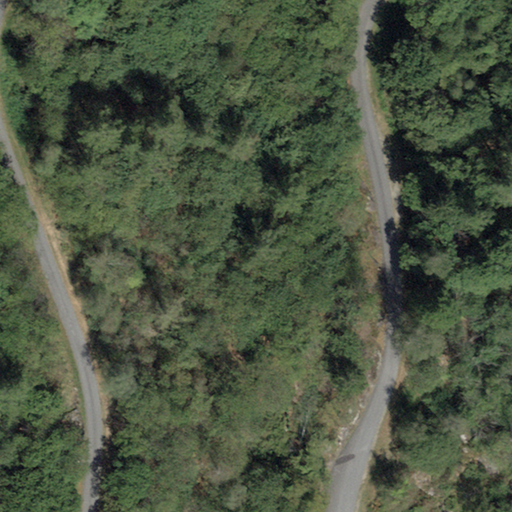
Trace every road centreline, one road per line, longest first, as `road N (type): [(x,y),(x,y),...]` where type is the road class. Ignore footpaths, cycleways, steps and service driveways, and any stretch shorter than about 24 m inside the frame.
road 1 (unclassified): [(375,0),(357,67),(391,238),(397,325),(350,511)]
road 2 (unclassified): [(90,511),(96,440),(89,385),(0,131)]
